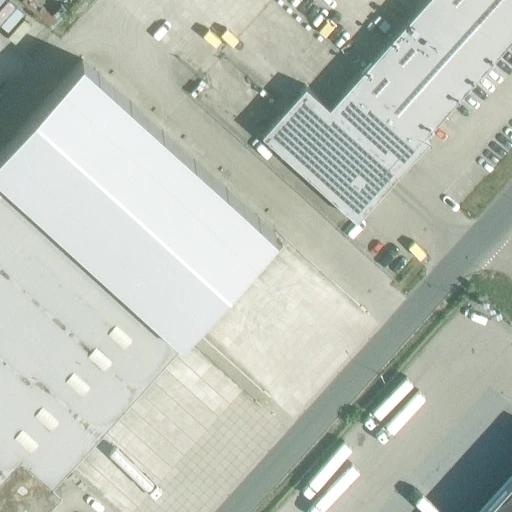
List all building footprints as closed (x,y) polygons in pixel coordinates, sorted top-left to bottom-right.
[(511,0),(424,0),(357,74),(424,134),(511,35),(511,0)] [(0,467),(3,470),(32,438),(65,467),(181,339),(275,234),(81,61),(0,150),(0,467)] [(305,85),(283,109),(373,191),(424,134),(357,74),(328,107),(305,85)] [(352,214),(373,191),(283,109),(261,134),(355,219),(356,218),(352,214)] [(52,494),(60,490),(52,482),(65,467),(32,438),(3,470),(0,467),(0,511),(35,511),(52,494)] [(511,511),(511,474),(476,511),(511,511)]
